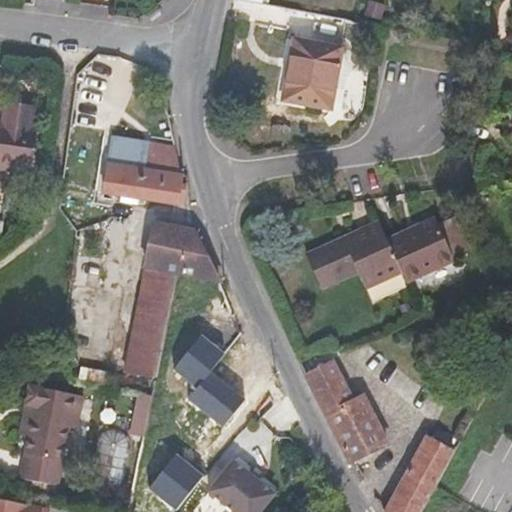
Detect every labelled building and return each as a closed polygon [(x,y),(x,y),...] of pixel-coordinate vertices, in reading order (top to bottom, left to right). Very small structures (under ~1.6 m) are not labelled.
[(295,41),(284,99),(330,107),(341,49),(295,41)] [(34,106),(7,102),(4,126),(0,125),(0,164),(14,167),(13,173),(12,176),(31,178),(35,145),(28,144),(31,124),(34,106)] [(35,145),(38,125),(31,124),(28,144),(35,145)] [(175,146),(152,141),(110,135),(108,163),(148,169),(181,175),(175,146)] [(148,169),(108,163),(103,192),(179,203),(184,175),(181,175),(148,169)] [(14,167),(0,164),(0,170),(13,173),(14,167)] [(447,243),(453,257),(471,248),(456,215),(438,224),(447,243)] [(379,221),(305,254),(322,289),(358,273),(365,290),(403,273),(400,268),(387,240),(379,221)] [(438,224),(437,222),(408,236),(406,231),(387,240),(400,268),(403,273),(407,282),(455,260),(453,257),(447,243),(438,224)] [(155,378),(177,272),(222,282),(219,278),(194,230),(154,223),(124,372),(155,378)] [(169,372),(197,393),(210,376),(228,353),(200,332),(169,372)] [(68,369),(78,362),(66,345),(56,352),(68,369)] [(333,362),(306,375),(351,463),(389,445),(364,396),(352,401),(333,362)] [(109,371),(82,366),(79,379),(106,384),(109,371)] [(197,393),(192,400),(223,424),(241,401),(210,376),(197,393)] [(84,396),(37,386),(33,408),(27,437),(19,479),(59,487),(70,428),(78,430),(84,396)] [(139,392),(132,432),(145,435),(152,394),(139,392)] [(27,437),(33,408),(24,406),(19,435),(27,437)] [(454,449),(428,435),(385,511),(419,511),(434,486),(454,449)] [(151,488),(176,509),(204,476),(178,455),(151,488)] [(259,511),(272,496),(231,463),(206,494),(228,511),(259,511)] [(38,511),(40,506),(17,502),(0,499),(0,511),(38,511)]
